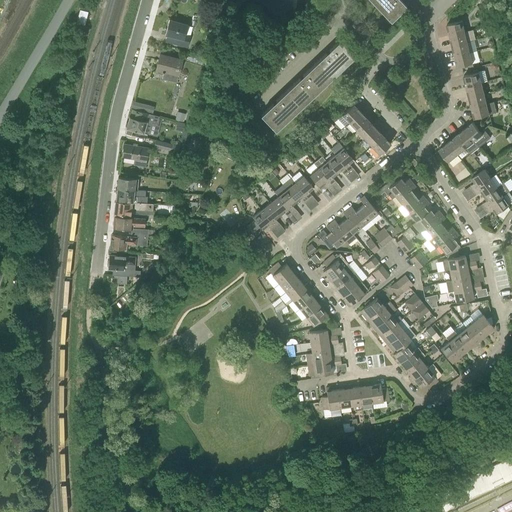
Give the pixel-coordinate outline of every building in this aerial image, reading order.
[(407,6),(400,0),(370,0),(391,21),(407,6)] [(80,10),(77,22),(84,24),(87,12),(80,10)] [(167,35),(166,42),(187,47),(190,36),(185,35),(187,24),(169,20),(165,35),(167,35)] [(462,20),(450,23),(447,24),(450,34),(465,30),(462,20)] [(468,41),(465,30),(450,34),(452,44),(468,41)] [(314,64),(329,80),(356,54),(341,38),(329,50),(328,49),(325,52),(326,53),(314,64)] [(474,39),(468,41),(452,44),(455,55),(470,52),(477,50),(474,39)] [(469,64),(473,62),(470,52),(455,55),(458,66),(469,64)] [(176,82),(178,76),(179,76),(183,60),(160,54),(156,70),(163,72),(162,78),(176,82)] [(288,89),(303,105),(329,80),(314,64),(303,75),(302,74),(299,77),(300,78),(288,89)] [(479,72),(464,75),(467,86),(481,82),(488,81),(486,72),(484,71),(479,72)] [(181,83),(176,82),(173,95),(172,99),(176,100),(181,83)] [(467,86),(469,97),(484,93),(481,82),(467,86)] [(303,105),(288,89),(276,100),(275,99),(272,102),(273,103),(261,115),(276,130),(303,105)] [(487,103),(484,93),(469,97),(472,107),(487,103)] [(475,118),(489,114),(497,112),(494,102),(487,103),(472,107),(475,118)] [(345,126),(349,123),(361,112),(353,104),(342,115),(338,119),(345,126)] [(130,117),(128,122),(126,123),(126,125),(127,127),(126,128),(148,134),(150,129),(152,122),(157,124),(159,116),(134,110),(132,117),(130,117)] [(178,112),(175,119),(183,122),(186,114),(178,112)] [(357,131),(368,120),(361,112),(349,123),(357,131)] [(364,138),(376,128),(368,120),(357,131),(364,138)] [(480,131),(473,122),(464,129),(479,147),(491,138),(483,128),(480,131)] [(372,146),(383,136),(376,128),(364,138),(372,146)] [(326,138),(332,133),(328,129),(322,134),(326,138)] [(471,154),(479,147),(464,129),(456,136),(466,147),(471,154)] [(156,140),(155,147),(182,154),(187,135),(183,134),(180,142),(179,145),(175,144),(159,141),(156,140)] [(391,144),(383,136),(372,146),(366,151),(376,162),(384,154),(381,152),(391,144)] [(457,154),(466,147),(456,136),(447,143),(451,148),(457,154)] [(451,148),(447,143),(439,149),(449,161),(457,154),(451,148)] [(124,144),(122,157),(135,159),(134,164),(146,166),(146,165),(149,148),(124,144)] [(353,168),(349,163),(354,160),(344,147),(335,155),(349,171),(353,168)] [(299,161),(306,154),(302,149),(294,155),(299,161)] [(336,173),(341,170),(344,175),(349,171),(335,155),(326,161),(336,173)] [(332,185),(336,182),(332,177),(336,173),(326,161),(326,162),(322,156),(314,163),(318,168),(332,185)] [(291,166),(296,162),(292,157),(287,161),(291,166)] [(462,180),(471,173),(461,160),(452,167),(462,180)] [(324,184),(328,188),(332,185),(318,168),(314,163),(306,169),(310,175),(319,187),(324,184)] [(475,175),(472,178),(475,182),(470,186),(473,190),(491,178),(485,169),(479,173),(475,175)] [(265,175),(267,177),(270,181),(275,176),(273,173),(270,170),(265,175)] [(303,175),(303,176),(299,172),(291,178),(309,199),(313,196),(309,191),(313,187),(303,175)] [(476,195),(481,191),(485,196),(503,183),(496,174),(491,178),(473,190),(476,195)] [(136,178),(119,177),(117,188),(135,189),(136,178)] [(283,185),(297,201),(300,198),(304,203),(309,199),(291,178),(283,185)] [(404,182),(401,178),(388,187),(392,192),(389,195),(392,199),(396,196),(413,183),(409,178),(404,182)] [(485,196),(487,200),(483,203),(486,208),(503,196),(510,191),(504,182),(503,183),(485,196)] [(411,191),(416,187),(413,183),(396,196),(392,199),(399,207),(402,205),(414,195),(411,191)] [(275,191),(278,196),(292,213),(296,209),(292,205),(297,201),(283,185),(275,191)] [(147,203),(147,196),(145,196),(146,191),(135,190),(135,189),(117,188),(116,200),(147,203)] [(422,195),(418,199),(414,195),(402,205),(409,213),(426,199),(422,195)] [(278,196),(270,203),(280,215),(284,212),(288,216),(292,213),(278,196)] [(378,212),(364,196),(360,199),(364,204),(360,207),(370,219),(378,212)] [(489,212),(494,209),(503,221),(511,209),(508,206),(509,205),(503,196),(486,208),(489,212)] [(429,204),(426,199),(409,213),(416,221),(418,219),(418,220),(428,211),(425,207),(429,204)] [(130,209),(153,211),(153,203),(147,203),(116,200),(114,214),(130,216),(130,209)] [(262,209),(275,226),(279,223),(275,218),(280,215),(270,203),(262,209)] [(360,207),(355,211),(352,206),(348,209),(361,226),(370,219),(360,207)] [(260,226),(262,229),(267,225),(271,230),(275,226),(262,209),(253,217),(254,219),(260,226)] [(343,213),(347,218),(343,221),(353,233),(361,226),(348,209),(343,213)] [(425,228),(442,214),(438,210),(434,214),(430,209),(428,211),(418,220),(425,228)] [(114,227),(131,228),(132,228),(132,224),(145,224),(145,221),(154,222),(154,218),(152,218),(152,217),(145,217),(130,216),(114,214),(114,215),(114,220),(113,222),(113,224),(114,226),(114,227)] [(444,226),(440,222),(445,219),(442,214),(425,228),(420,232),(427,240),(428,239),(432,236),(431,236),(444,226)] [(250,235),(260,226),(254,219),(247,226),(250,235)] [(343,221),(339,225),(335,220),(331,223),(345,240),(344,240),(348,245),(356,238),(353,233),(343,221)] [(336,247),(344,240),(345,240),(331,223),(326,227),(330,231),(326,235),(327,237),(322,240),(328,248),(332,248),(334,246),(336,247)] [(392,238),(392,237),(398,232),(392,225),(386,229),(384,228),(380,232),(388,242),(392,238)] [(455,231),(452,227),(447,231),(444,226),(431,236),(432,236),(428,239),(435,247),(438,245),(438,244),(455,231)] [(406,234),(410,239),(416,235),(409,227),(401,233),(404,236),(406,234)] [(459,235),(455,231),(438,244),(438,245),(445,253),(446,254),(458,249),(460,247),(454,239),(459,235)] [(374,236),(382,246),(388,242),(380,232),(374,236)] [(126,236),(113,235),(112,235),(110,247),(125,249),(125,244),(136,245),(147,246),(148,235),(137,234),(137,235),(137,237),(127,236),(126,236)] [(404,236),(397,242),(401,248),(411,240),(410,239),(406,234),(404,236)] [(374,253),(379,249),(371,239),(366,243),(374,253)] [(401,248),(405,252),(414,244),(411,240),(401,248)] [(305,250),(311,255),(317,249),(312,243),(305,250)] [(445,270),(449,269),(449,270),(477,265),(476,260),(466,262),(465,255),(459,256),(457,250),(458,250),(458,249),(446,254),(447,255),(448,259),(444,260),(442,262),(445,270)] [(367,260),(370,257),(364,250),(361,253),(367,260)] [(420,251),(410,259),(414,264),(424,256),(420,251)] [(340,253),(338,255),(335,257),(333,255),(323,263),(327,267),(323,271),(327,276),(325,278),(327,281),(330,279),(344,268),(348,264),(344,258),(340,253)] [(135,258),(109,255),(109,261),(107,262),(107,265),(108,266),(108,268),(113,269),(112,275),(126,276),(140,277),(140,271),(134,270),(135,258)] [(414,264),(418,269),(428,261),(424,256),(414,264)] [(379,262),(375,257),(365,265),(369,270),(379,262)] [(348,263),(362,280),(366,276),(352,259),(348,263)] [(278,262),(268,270),(280,284),(296,270),(293,266),(290,269),(286,263),(282,267),(278,262)] [(386,270),(382,265),(372,273),(376,278),(386,270)] [(451,281),(469,277),(468,270),(477,268),(477,265),(449,270),(451,281)] [(330,279),(337,287),(351,276),(344,268),(330,279)] [(286,292),(300,281),(296,275),(299,273),(296,270),(280,284),(286,292)] [(390,275),(386,270),(376,278),(380,283),(390,275)] [(405,275),(401,279),(408,289),(413,285),(405,275)] [(344,296),(358,285),(351,276),(337,287),(344,296)] [(470,283),(469,277),(451,281),(446,281),(439,283),(441,293),(453,291),(481,286),(480,281),(470,283)] [(408,289),(401,279),(396,283),(404,293),(408,289)] [(286,292),(290,297),(284,303),(282,300),(274,307),(276,312),(282,310),(282,309),(293,300),(310,287),(307,283),(304,286),(300,281),(286,292)] [(351,304),(365,293),(358,285),(344,296),(351,304)] [(456,302),(474,298),(472,291),(482,289),(481,286),(453,291),(456,302)] [(312,290),(310,287),(293,300),(300,308),(314,297),(309,292),(312,290)] [(422,302),(415,293),(409,298),(416,307),(422,302)] [(307,317),(323,304),(320,300),(318,302),(314,297),(300,308),(307,317)] [(384,306),(377,297),(363,308),(370,317),(384,306)] [(389,302),(384,306),(370,317),(377,325),(391,314),(396,310),(389,302)] [(422,302),(416,307),(423,316),(429,310),(422,302)] [(314,326),(327,314),(323,309),(326,307),(323,304),(307,317),(314,326)] [(485,335),(494,328),(479,308),(470,316),(474,320),(485,335)] [(400,315),(395,319),(391,314),(377,325),(384,333),(397,322),(398,322),(402,318),(400,315)] [(436,319),(434,316),(429,320),(424,324),(426,327),(436,319)] [(462,323),(477,341),(485,335),(474,320),(470,316),(462,323)] [(390,342),(404,330),(398,322),(397,322),(384,333),(390,342)] [(454,331),(469,348),(477,341),(462,323),(454,329),(454,330),(454,331)] [(449,326),(441,332),(444,336),(452,329),(449,326)] [(404,330),(390,342),(387,344),(394,352),(407,342),(408,342),(415,336),(408,327),(404,331),(404,330)] [(338,339),(337,335),(328,336),(327,329),(309,332),(310,342),(338,339)] [(449,340),(460,355),(469,348),(454,331),(446,337),(449,340)] [(329,344),(338,342),(338,339),(310,342),(312,353),(330,351),(329,344)] [(440,347),(452,362),(460,355),(449,340),(440,347)] [(414,350),(408,342),(407,342),(394,352),(393,353),(400,362),(414,350)] [(418,347),(414,350),(400,362),(407,370),(421,359),(425,356),(418,347)] [(308,364),(341,360),(340,356),(331,357),(330,351),(312,353),(306,354),(308,364)] [(427,367),(421,359),(407,370),(411,375),(408,378),(410,380),(427,367)] [(311,376),(323,374),(333,372),(332,365),(341,364),(341,360),(308,364),(309,376),(311,376)] [(433,364),(428,368),(427,367),(410,380),(414,384),(416,382),(421,387),(425,384),(429,389),(439,380),(437,379),(442,375),(433,364)] [(365,382),(365,385),(359,386),(361,404),(372,402),(369,381),(365,382)] [(372,402),(373,409),(387,406),(386,400),(389,400),(387,387),(381,388),(381,383),(374,384),(373,381),(369,381),(372,402)] [(344,385),(344,389),(337,390),(340,407),(351,406),(348,384),(344,385)] [(359,386),(352,387),(352,384),(348,384),(351,406),(361,404),(359,386)] [(331,390),(330,387),(326,388),(327,396),(321,397),(323,410),(330,409),(331,417),(341,415),(340,407),(337,390),(331,390)] [(511,457),(439,492),(446,506),(511,474),(511,457)] [(446,487),(442,480),(435,484),(438,491),(446,487)] [(511,511),(511,500),(487,511),(511,511)]
